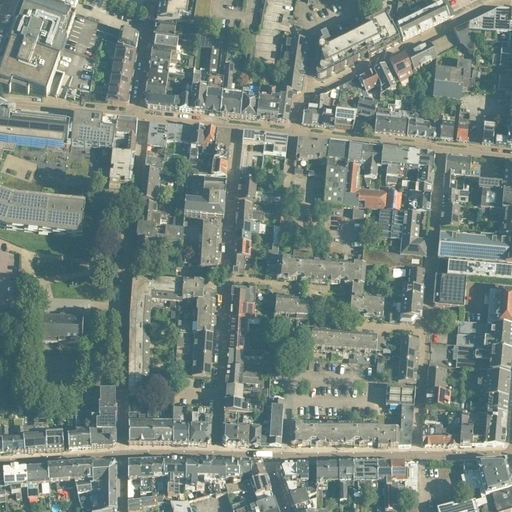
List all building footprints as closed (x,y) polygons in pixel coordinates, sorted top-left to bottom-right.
[(33,0),(21,0),(6,43),(59,62),(75,15),(73,15),(73,14),(33,0)] [(33,0),(73,14),(78,0),(33,0)] [(159,0),(157,21),(182,24),(182,20),(183,17),(187,18),(189,0),(159,0)] [(293,18),(296,0),(264,0),(258,35),(251,33),(251,38),(248,67),(279,71),(284,39),(285,33),(280,32),(280,28),(281,26),(282,19),(283,16),(293,18)] [(430,0),(426,0),(424,1),(429,11),(428,12),(435,26),(449,19),(442,5),(435,9),(430,0)] [(439,0),(442,5),(449,19),(454,16),(446,0),(439,0)] [(396,28),(402,42),(435,26),(428,12),(423,2),(422,2),(417,4),(416,4),(407,4),(411,11),(418,7),(422,15),(396,28)] [(494,32),(510,34),(511,12),(499,11),(495,13),(494,32)] [(318,60),(316,74),(316,75),(316,76),(316,77),(317,78),(318,79),(319,79),(320,79),(321,79),(367,56),(368,59),(400,43),(393,29),(396,15),(386,13),(385,12),(328,41),(325,36),(320,38),(322,44),(320,45),(320,48),(319,48),(318,54),(317,54),(316,60),(318,60)] [(495,13),(470,25),(468,41),(475,41),(493,43),(494,32),(495,13)] [(182,28),(156,25),(154,37),(181,41),(182,35),(181,35),(182,28)] [(474,55),(475,41),(468,41),(470,25),(454,33),(460,48),(468,54),(473,55),(474,55)] [(205,40),(206,31),(199,30),(198,39),(205,40)] [(117,48),(136,54),(138,40),(138,37),(120,31),(120,34),(117,47),(117,48)] [(460,48),(454,33),(449,35),(456,50),(460,48)] [(449,35),(444,37),(451,52),(456,50),(449,35)] [(154,37),(152,52),(176,56),(177,47),(182,48),(183,41),(181,41),(154,37)] [(439,40),(446,54),(451,52),(444,37),(439,40)] [(283,76),(281,92),(276,123),(288,124),(292,93),(296,94),(297,86),(302,87),(308,42),(288,39),(283,76)] [(439,40),(434,42),(441,57),(446,54),(439,40)] [(430,44),(437,59),(441,57),(434,42),(430,44)] [(29,92),(46,98),(59,62),(6,43),(0,60),(0,90),(9,94),(11,90),(28,96),(29,92)] [(116,54),(114,66),(133,69),(134,65),(135,65),(137,58),(135,58),(136,54),(117,48),(117,47),(106,43),(105,49),(113,51),(112,53),(116,54)] [(430,44),(407,55),(413,70),(425,64),(437,59),(430,44)] [(502,44),(501,57),(511,57),(511,44),(509,44),(502,44)] [(220,117),(224,78),(219,77),(222,51),(212,50),(208,83),(204,115),(220,117)] [(178,56),(176,56),(152,52),(150,62),(176,66),(178,56)] [(400,59),(395,61),(390,64),(397,78),(400,83),(405,81),(409,78),(414,76),(404,57),(400,59)] [(511,57),(501,57),(500,69),(509,69),(509,61),(511,61),(511,57)] [(150,62),(148,75),(175,78),(186,80),(187,74),(175,73),(176,66),(150,62)] [(436,69),(434,84),(463,87),(463,81),(469,82),(471,64),(457,62),(456,71),(436,69)] [(220,117),(240,119),(243,92),(234,91),(231,91),(234,66),(228,66),(226,65),(224,78),(220,117)] [(114,66),(112,78),(131,81),(131,80),(133,81),(134,74),(132,73),(133,69),(114,66)] [(385,66),(374,72),(380,86),(380,97),(385,95),(396,89),(394,85),(385,66)] [(192,91),(189,113),(204,115),(208,83),(200,82),(201,72),(194,72),(192,91)] [(356,115),(356,116),(373,120),(378,102),(372,101),(368,92),(380,86),(374,72),(357,80),(362,91),(361,96),(360,100),(360,99),(356,115)] [(500,77),(499,84),(511,85),(511,72),(508,72),(508,77),(500,77)] [(148,75),(147,86),(172,90),(173,83),(175,84),(175,78),(148,75)] [(130,86),(131,81),(112,78),(110,90),(129,94),(129,93),(130,93),(132,86),(130,86)] [(357,80),(346,85),(350,94),(361,96),(362,91),(357,80)] [(462,93),(462,88),(463,87),(434,84),(433,98),(461,101),(462,93)] [(508,97),(511,97),(511,85),(499,84),(498,90),(506,91),(505,97),(508,97)] [(346,85),(340,88),(340,89),(336,113),(334,129),(352,131),(356,116),(356,115),(360,99),(360,100),(361,96),(350,94),(346,85)] [(147,86),(145,97),(171,101),(172,90),(147,86)] [(110,90),(97,88),(92,87),(91,93),(108,96),(107,104),(126,106),(127,105),(128,105),(130,98),(128,98),(129,94),(110,90)] [(340,88),(326,95),(325,96),(323,111),(324,112),(322,128),(334,129),(336,113),(340,89),(340,88)] [(243,92),(240,119),(256,120),(260,90),(252,89),(251,90),(243,89),(243,92)] [(180,103),(179,112),(189,113),(192,91),(186,90),(182,90),(180,103)] [(256,120),(276,123),(281,92),(260,90),(256,120)] [(82,93),(81,101),(89,102),(90,94),(82,93)] [(310,126),(322,128),(324,112),(323,111),(325,96),(316,100),(315,108),(312,108),(310,126)] [(174,101),(171,101),(145,97),(144,104),(147,109),(179,112),(180,103),(176,103),(176,101),(174,101)] [(377,114),(374,133),(388,135),(389,118),(390,114),(394,114),(394,111),(395,109),(400,109),(401,102),(395,102),(394,106),(387,106),(387,110),(378,109),(377,114)] [(55,123),(56,115),(22,111),(21,120),(13,119),(13,118),(14,117),(15,116),(15,115),(15,114),(15,113),(15,112),(14,111),(13,110),(12,110),(0,108),(0,159),(3,151),(14,152),(15,145),(67,150),(70,125),(59,124),(55,123)] [(302,126),(310,126),(312,108),(308,108),(308,112),(303,115),(302,126)] [(389,118),(388,135),(405,137),(407,119),(408,119),(409,113),(398,111),(398,115),(394,114),(390,114),(389,118)] [(70,125),(71,116),(60,115),(59,124),(70,125)] [(430,123),(428,139),(430,139),(432,140),(433,140),(436,140),(438,140),(440,140),(443,119),(443,116),(438,116),(438,122),(433,121),(433,123),(430,123)] [(88,118),(74,117),(71,146),(84,148),(97,149),(114,151),(114,145),(117,121),(88,118)] [(443,119),(440,140),(452,142),(454,124),(455,120),(443,119)] [(117,121),(114,145),(126,147),(125,154),(134,155),(137,123),(117,121)] [(407,137),(428,139),(430,123),(408,121),(407,137)] [(459,121),(456,142),(466,143),(469,122),(459,121)] [(511,148),(511,121),(509,122),(507,124),(506,131),(508,133),(508,142),(496,141),(495,147),(511,148)] [(484,125),(482,145),(493,146),(493,141),(494,124),(490,124),(490,126),(484,125)] [(166,149),(167,143),(168,127),(149,125),(147,147),(166,149)] [(184,129),(168,127),(167,143),(183,144),(184,129)] [(183,144),(191,145),(193,130),(184,129),(183,144)] [(199,155),(203,155),(205,131),(193,130),(191,145),(192,145),(190,165),(197,166),(199,155)] [(214,157),(215,148),(217,132),(205,131),(203,155),(210,156),(214,157)] [(214,157),(213,163),(212,177),(224,178),(225,178),(226,178),(231,134),(217,132),(215,148),(214,157)] [(263,157),(263,156),(265,138),(243,135),(238,179),(239,179),(250,180),(252,168),(250,168),(251,155),(263,157)] [(263,156),(285,159),(286,157),(287,142),(287,140),(265,138),(263,156)] [(306,160),(327,162),(329,144),(300,141),(297,143),(295,161),(306,162),(306,160)] [(343,209),(348,147),(329,144),(327,162),(326,174),(325,178),(323,207),(332,208),(341,209),(343,209)] [(360,176),(362,148),(348,147),(343,209),(357,210),(358,210),(358,197),(359,190),(358,190),(359,176),(360,176)] [(373,149),(362,148),(360,176),(363,176),(363,178),(366,187),(369,188),(369,190),(370,185),(369,185),(370,179),(373,149)] [(383,150),(373,149),(370,179),(376,180),(377,168),(381,168),(383,150)] [(406,171),(408,153),(388,151),(383,150),(381,168),(386,169),(385,184),(395,186),(396,179),(405,180),(406,171)] [(118,154),(113,153),(112,153),(110,169),(112,169),(112,173),(110,173),(110,174),(103,173),(102,179),(109,180),(109,182),(131,185),(132,175),(130,175),(130,171),(132,171),(134,155),(125,154),(118,154)] [(419,154),(408,153),(406,171),(411,172),(410,183),(416,184),(418,170),(419,154)] [(164,162),(172,163),(173,155),(165,154),(164,162)] [(434,156),(419,154),(418,170),(416,184),(432,186),(434,156)] [(172,163),(180,164),(181,156),(173,155),(172,163)] [(189,157),(181,156),(180,164),(186,165),(189,165),(189,157)] [(446,157),(443,192),(456,193),(454,192),(455,183),(453,183),(453,176),(460,177),(461,159),(446,157)] [(443,192),(443,197),(459,198),(468,198),(468,194),(471,160),(461,159),(460,177),(465,178),(465,179),(464,179),(462,192),(462,193),(458,193),(456,193),(443,192)] [(146,160),(144,171),(160,173),(162,173),(163,162),(146,160)] [(511,164),(506,163),(504,187),(501,187),(501,185),(479,183),(478,191),(482,191),(482,194),(479,194),(478,204),(470,204),(470,209),(481,210),(511,212),(511,164)] [(144,171),(143,181),(159,183),(164,182),(164,178),(160,178),(160,173),(144,171)] [(239,179),(238,190),(255,192),(256,181),(250,180),(239,179)] [(143,181),(142,191),(158,193),(159,183),(143,181)] [(176,193),(178,193),(184,193),(185,184),(182,184),(177,185),(176,193)] [(409,193),(431,196),(432,187),(416,186),(415,190),(402,188),(401,192),(409,193)] [(186,200),(185,217),(219,219),(224,219),(224,217),(225,189),(214,189),(205,188),(204,202),(192,201),(187,200),(186,200)] [(255,192),(238,190),(237,201),(254,203),(255,192)] [(379,211),(379,212),(385,212),(387,194),(383,194),(378,192),(359,190),(358,197),(358,210),(367,210),(379,211)] [(158,193),(142,191),(141,201),(157,203),(158,193)] [(420,213),(429,214),(431,196),(409,193),(408,208),(407,212),(413,212),(420,213)] [(387,194),(385,212),(400,213),(401,195),(387,194)] [(82,238),(84,212),(85,207),(13,200),(0,195),(0,228),(6,230),(81,238),(82,238)] [(443,197),(442,207),(458,208),(458,203),(467,204),(468,198),(459,198),(443,197)] [(141,203),(140,214),(165,217),(166,213),(155,212),(156,205),(141,203)] [(244,204),(237,203),(236,213),(244,214),(244,204)] [(252,212),(252,205),(244,204),(244,214),(265,217),(265,213),(252,212)] [(441,218),(459,219),(460,208),(458,208),(442,207),(441,218)] [(503,226),(511,226),(511,212),(481,210),(480,213),(504,215),(503,226)] [(364,213),(353,212),(352,220),(363,220),(364,213)] [(362,261),(362,265),(366,266),(424,270),(427,242),(418,241),(420,215),(405,214),(400,213),(385,212),(379,212),(377,239),(400,241),(399,255),(363,252),(362,257),(362,261)] [(236,213),(235,222),(243,223),(244,214),(236,213)] [(140,214),(139,225),(160,227),(161,221),(165,221),(165,217),(140,214)] [(244,214),(243,223),(251,224),(251,220),(264,222),(265,217),(244,214)] [(181,229),(183,230),(184,219),(178,218),(176,229),(181,229)] [(458,230),(459,219),(441,218),(440,229),(458,230)] [(251,224),(243,223),(235,222),(235,231),(234,241),(251,243),(251,235),(265,236),(265,234),(266,226),(251,224)] [(200,224),(198,246),(218,247),(218,237),(221,237),(221,229),(219,229),(219,225),(200,224)] [(139,225),(137,239),(148,240),(148,241),(156,241),(165,241),(168,242),(183,243),(183,236),(184,230),(183,230),(181,229),(176,229),(160,227),(139,225)] [(489,237),(511,238),(511,226),(503,226),(502,233),(490,232),(490,236),(489,237)] [(438,260),(437,278),(447,279),(466,281),(466,280),(471,281),(511,284),(511,238),(489,237),(490,236),(470,234),(470,239),(469,239),(469,238),(468,238),(467,239),(439,236),(437,260),(438,260)] [(136,251),(136,252),(152,253),(152,249),(167,250),(168,242),(165,241),(156,241),(148,241),(148,240),(137,239),(137,240),(137,243),(136,248),(136,251)] [(251,243),(234,241),(233,256),(249,258),(251,243)] [(217,257),(218,247),(198,246),(197,268),(216,269),(217,265),(219,265),(220,257),(217,257)] [(314,283),(327,285),(331,285),(338,285),(339,285),(339,287),(344,288),(344,286),(345,286),(351,286),(352,287),(351,296),(363,297),(366,266),(362,265),(362,267),(353,266),(316,263),(311,263),(312,253),(303,252),(293,251),(293,261),(278,260),(278,263),(277,278),(277,280),(279,281),(284,281),(288,281),(296,282),(296,284),(301,284),(301,282),(310,283),(311,283),(314,283)] [(135,260),(135,261),(137,261),(139,261),(162,264),(167,264),(167,259),(151,257),(152,253),(136,252),(136,253),(135,258),(135,260)] [(269,252),(268,262),(278,263),(278,260),(278,253),(272,252),(269,252)] [(250,275),(255,275),(255,270),(248,269),(248,271),(244,271),(245,258),(249,259),(249,258),(233,256),(232,274),(234,275),(246,276),(247,272),(248,273),(250,275)] [(277,278),(278,263),(268,262),(266,262),(265,272),(261,272),(262,270),(255,270),(255,275),(260,275),(262,273),(264,273),(263,277),(277,278)] [(409,279),(409,280),(424,281),(424,272),(410,271),(409,279)] [(437,278),(436,278),(433,307),(463,309),(466,281),(447,279),(437,278)] [(141,279),(137,279),(136,283),(132,283),(131,300),(151,301),(151,300),(152,301),(153,280),(141,279)] [(401,279),(401,283),(409,284),(409,288),(423,289),(424,281),(409,280),(409,279),(401,279)] [(183,283),(153,280),(152,301),(175,303),(179,303),(181,303),(183,283)] [(194,312),(193,333),(212,334),(213,325),(215,325),(216,317),(214,317),(215,293),(203,292),(203,284),(183,283),(181,303),(182,303),(182,301),(197,302),(196,312),(194,312)] [(248,305),(254,306),(255,290),(231,288),(230,304),(248,305)] [(402,288),(401,295),(422,297),(423,289),(409,288),(408,289),(402,288)] [(511,293),(490,291),(490,296),(485,295),(484,302),(489,303),(487,325),(511,327),(511,293)] [(273,319),(297,321),(298,303),(298,301),(288,301),(288,298),(284,298),(284,295),(280,294),(280,298),(280,300),(275,299),(274,303),(274,308),(273,319)] [(398,295),(398,303),(422,306),(422,297),(401,295),(398,295)] [(384,298),(363,297),(351,296),(351,300),(350,314),(359,315),(358,319),(363,319),(363,317),(365,318),(372,318),(375,318),(382,319),(383,319),(384,298)] [(149,320),(151,301),(131,300),(129,319),(128,392),(148,392),(149,320)] [(298,303),(297,321),(307,322),(309,304),(298,303)] [(396,308),(395,316),(421,319),(422,306),(398,303),(397,308),(396,308)] [(254,320),(254,306),(248,305),(230,304),(230,309),(231,309),(230,319),(254,320)] [(83,326),(83,319),(76,319),(76,318),(70,318),(64,318),(57,317),(51,317),(51,318),(49,318),(49,314),(46,314),(46,316),(40,315),(40,317),(39,317),(38,343),(82,345),(82,338),(85,338),(85,326),(83,326)] [(420,321),(421,319),(395,316),(395,317),(390,316),(389,323),(399,324),(399,325),(412,326),(416,320),(420,321)] [(229,338),(229,339),(246,340),(247,336),(249,336),(250,326),(261,326),(261,321),(254,320),(230,319),(229,338)] [(456,340),(456,347),(458,347),(511,351),(511,344),(511,327),(487,325),(458,323),(456,340)] [(312,332),(310,352),(334,354),(336,334),(331,334),(330,334),(330,332),(330,328),(326,328),(326,331),(322,331),(322,333),(319,333),(312,332)] [(336,334),(334,354),(358,356),(359,336),(349,335),(345,335),(345,333),(341,332),(342,329),(338,329),(337,332),(337,334),(336,334)] [(375,357),(376,351),(376,347),(377,342),(377,338),(373,337),(373,335),(373,332),(369,331),(369,335),(365,334),(365,337),(361,336),(359,336),(358,356),(375,357)] [(212,345),(212,334),(193,333),(193,334),(195,334),(194,344),(212,345)] [(245,353),(246,340),(229,339),(228,352),(245,353)] [(400,351),(418,352),(419,341),(411,340),(401,340),(400,351)] [(194,344),(193,355),(211,356),(212,345),(194,344)] [(456,369),(510,374),(511,351),(458,347),(458,348),(457,358),(454,358),(454,361),(457,361),(456,368),(456,369)] [(417,363),(418,352),(400,351),(400,361),(417,363)] [(245,353),(228,352),(227,364),(245,365),(245,360),(264,361),(264,354),(245,353)] [(264,361),(263,367),(265,367),(270,367),(271,367),(271,365),(272,355),(264,354),(264,361)] [(210,367),(211,356),(193,355),(193,366),(210,367)] [(416,374),(417,363),(400,361),(399,372),(416,374)] [(245,365),(227,364),(226,377),(261,379),(261,374),(244,373),(245,365)] [(192,377),(208,378),(210,378),(210,367),(193,366),(192,377)] [(446,372),(428,370),(427,382),(445,383),(446,372)] [(416,385),(416,374),(399,372),(398,383),(416,385)] [(479,397),(507,399),(509,376),(487,374),(486,383),(477,383),(477,389),(478,389),(477,397),(479,397)] [(226,377),(226,387),(241,388),(241,384),(245,384),(245,385),(255,386),(258,386),(258,391),(269,392),(270,391),(270,388),(270,385),(270,381),(261,380),(261,379),(226,377)] [(427,382),(427,393),(444,394),(445,383),(427,382)] [(402,408),(413,409),(415,390),(387,388),(386,407),(389,407),(389,415),(396,416),(396,420),(401,420),(402,408)] [(225,403),(241,404),(241,395),(260,397),(260,404),(261,404),(263,404),(265,404),(265,403),(269,403),(269,398),(269,392),(258,391),(255,391),(241,390),(226,389),(225,395),(225,396),(225,403)] [(98,397),(100,397),(100,404),(100,405),(115,405),(115,392),(111,392),(109,392),(106,392),(105,392),(105,390),(98,390),(98,392),(98,397)] [(163,401),(173,401),(173,392),(171,392),(163,392),(163,401)] [(444,394),(427,393),(425,409),(449,411),(462,412),(462,410),(469,411),(469,404),(460,403),(460,398),(455,397),(455,405),(449,404),(449,395),(444,394)] [(469,411),(478,412),(487,413),(506,415),(507,399),(479,397),(478,404),(469,404),(469,411)] [(224,411),(224,414),(250,416),(260,416),(262,417),(263,405),(263,404),(261,404),(260,410),(246,409),(246,404),(241,404),(225,403),(224,411)] [(260,431),(260,448),(280,449),(281,445),(283,404),(269,403),(265,403),(265,404),(263,404),(263,405),(262,417),(260,416),(260,421),(262,421),(262,426),(262,431),(260,431)] [(100,405),(100,404),(99,404),(99,417),(115,417),(117,417),(117,413),(115,413),(115,405),(100,405)] [(188,447),(188,409),(186,409),(176,408),(173,408),(172,425),(172,447),(188,447)] [(402,408),(401,420),(400,433),(399,448),(410,448),(413,409),(402,408)] [(188,409),(188,447),(198,447),(198,437),(199,437),(199,428),(197,428),(198,410),(188,409)] [(210,445),(210,444),(212,410),(198,410),(197,428),(199,428),(199,437),(198,437),(198,447),(207,447),(210,445)] [(478,412),(469,411),(462,410),(462,412),(461,419),(459,448),(472,447),(473,441),(471,441),(472,424),(477,424),(478,414),(478,412)] [(487,413),(478,412),(478,414),(486,415),(485,430),(505,432),(506,415),(487,413)] [(139,415),(128,415),(129,446),(152,446),(152,424),(153,414),(148,414),(147,424),(144,424),(145,418),(139,418),(139,415)] [(222,444),(224,446),(225,448),(237,448),(238,421),(241,421),(241,417),(224,416),(222,444)] [(102,433),(115,433),(115,427),(117,427),(117,421),(115,421),(115,417),(99,417),(91,417),(91,429),(96,429),(96,432),(97,432),(102,433)] [(238,421),(237,448),(249,448),(249,430),(250,418),(243,417),(242,430),(240,430),(241,421),(238,421)] [(442,439),(442,448),(459,448),(461,419),(447,419),(447,430),(447,439),(442,439)] [(18,439),(13,439),(14,455),(25,454),(23,429),(23,424),(23,421),(15,422),(15,431),(18,431),(18,439)] [(13,439),(12,440),(10,440),(10,433),(10,422),(1,422),(0,427),(2,456),(14,455),(13,439)] [(422,445),(422,448),(427,448),(430,448),(430,439),(435,439),(435,430),(435,424),(435,423),(424,423),(424,427),(422,445)] [(23,424),(23,429),(25,454),(35,454),(34,437),(34,436),(34,435),(34,428),(27,428),(27,424),(23,424)] [(34,436),(34,437),(35,454),(47,453),(46,435),(45,424),(34,424),(34,428),(34,435),(34,436)] [(152,424),(152,446),(172,447),(172,425),(152,424)] [(430,439),(430,448),(442,448),(442,439),(447,439),(447,430),(443,430),(442,425),(435,424),(435,430),(435,439),(430,439)] [(334,447),(334,426),(291,426),(291,445),(293,447),(310,447),(310,448),(315,448),(315,447),(334,447)] [(377,447),(378,431),(378,426),(351,426),(341,426),(334,426),(334,447),(354,447),(354,448),(358,448),(358,447),(377,447)] [(249,430),(249,448),(260,448),(260,431),(249,430)] [(473,441),(472,447),(482,447),(503,448),(505,432),(485,430),(484,441),(473,441)] [(399,448),(400,433),(398,433),(398,431),(378,431),(377,447),(377,448),(399,448)] [(82,436),(83,450),(91,450),(90,432),(81,432),(75,432),(76,437),(82,436)] [(96,432),(90,432),(91,450),(113,448),(116,445),(115,438),(115,433),(102,433),(102,438),(97,438),(97,432),(96,432)] [(46,435),(47,453),(64,452),(62,434),(46,435)] [(76,437),(67,437),(69,451),(83,450),(82,436),(76,437)] [(152,463),(152,495),(153,500),(157,499),(159,499),(159,486),(163,486),(163,483),(163,462),(152,463)] [(174,493),(175,462),(163,462),(163,483),(170,483),(170,488),(168,488),(168,500),(175,500),(175,499),(179,499),(179,493),(174,493)] [(186,463),(175,462),(174,493),(179,493),(179,489),(179,488),(180,487),(186,487),(186,463)] [(128,464),(128,469),(128,501),(141,500),(140,463),(128,464)] [(152,463),(140,463),(141,500),(146,499),(146,495),(152,495),(152,463)] [(186,463),(186,487),(185,492),(191,492),(192,494),(193,494),(194,491),(197,491),(198,463),(186,463)] [(210,499),(216,497),(214,489),(215,463),(198,463),(197,491),(194,491),(193,494),(201,494),(201,495),(203,497),(209,495),(210,499)] [(220,491),(227,491),(225,486),(225,480),(226,464),(215,463),(214,489),(216,497),(217,500),(222,498),(220,491)] [(453,506),(437,510),(437,511),(477,511),(476,508),(483,506),(487,505),(485,498),(511,490),(505,465),(502,463),(463,464),(463,469),(463,473),(464,473),(465,476),(461,478),(465,494),(479,490),(481,501),(454,508),(453,506)] [(102,477),(116,477),(116,468),(112,464),(92,466),(92,480),(102,481),(102,477)] [(237,472),(238,464),(226,464),(225,480),(225,486),(242,484),(242,479),(239,479),(239,476),(239,472),(237,472)] [(251,464),(238,464),(237,472),(239,472),(239,476),(242,476),(251,477),(251,464)] [(266,479),(265,477),(262,467),(259,464),(251,464),(251,477),(249,482),(266,479)] [(391,465),(391,508),(396,508),(396,500),(397,500),(397,489),(405,489),(404,464),(391,465)] [(417,464),(404,464),(405,489),(405,499),(417,499),(417,466),(417,464)] [(328,466),(328,484),(334,484),(334,501),(340,501),(339,465),(328,466)] [(353,492),(353,486),(353,465),(339,465),(340,501),(340,504),(340,509),(346,509),(346,503),(346,492),(353,492)] [(366,465),(353,465),(353,486),(358,486),(358,487),(360,487),(360,484),(364,484),(364,473),(366,473),(366,465)] [(353,511),(363,511),(363,495),(377,494),(376,492),(376,483),(377,465),(366,465),(366,473),(364,473),(364,484),(360,484),(360,487),(358,487),(358,486),(353,486),(353,492),(353,511)] [(376,492),(384,492),(383,511),(391,511),(391,508),(391,465),(377,465),(376,483),(376,492)] [(92,466),(71,467),(73,485),(74,485),(74,487),(93,485),(92,480),(92,466)] [(279,470),(280,472),(289,498),(294,496),(294,483),(296,483),(296,466),(282,466),(279,470)] [(308,466),(296,466),(296,483),(308,482),(308,466)] [(328,466),(316,466),(316,488),(316,503),(316,511),(317,511),(319,511),(321,511),(321,509),(321,492),(327,492),(327,484),(328,484),(328,466)] [(71,467),(48,469),(49,487),(57,486),(57,492),(73,491),(73,485),(71,467)] [(39,501),(38,492),(37,469),(26,470),(27,487),(27,492),(28,502),(39,501)] [(48,469),(37,469),(38,492),(42,491),(42,487),(49,487),(48,469)] [(27,492),(27,487),(26,470),(16,471),(17,497),(17,503),(21,502),(21,492),(27,492)] [(17,497),(16,471),(4,472),(5,493),(10,493),(11,498),(17,497)] [(116,511),(116,477),(102,477),(102,481),(92,480),(93,485),(74,487),(76,496),(90,494),(91,494),(92,505),(80,506),(81,511),(116,511)] [(266,479),(249,482),(242,484),(225,486),(227,491),(228,494),(242,492),(243,494),(249,492),(251,498),(252,497),(253,498),(270,492),(266,479)] [(289,498),(293,511),(316,503),(316,488),(294,496),(289,498)] [(484,509),(481,511),(511,511),(511,490),(485,498),(487,505),(483,506),(484,509)] [(273,500),(270,492),(253,498),(253,500),(256,499),(257,505),(273,500)] [(158,508),(157,505),(157,499),(153,500),(128,504),(127,511),(143,511),(143,510),(158,508)] [(256,511),(257,511),(277,511),(273,500),(257,505),(249,508),(236,511),(256,511)] [(248,502),(232,507),(233,511),(236,511),(249,508),(248,502)] [(183,504),(170,504),(172,511),(190,511),(188,503),(183,504)] [(293,511),(316,511),(316,503),(293,511)]
